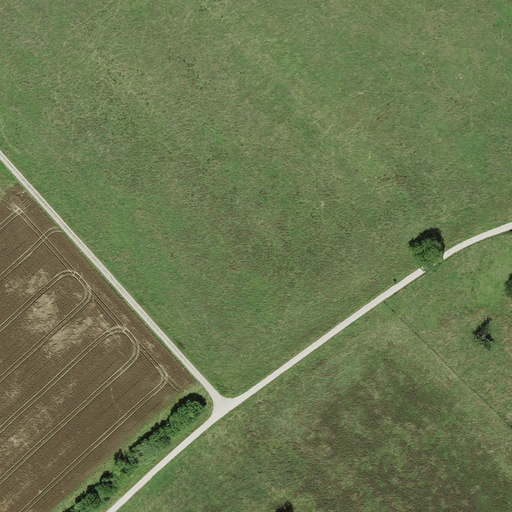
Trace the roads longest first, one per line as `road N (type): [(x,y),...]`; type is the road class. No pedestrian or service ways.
road 1 (track): [(109,511),(226,408),(416,272),(511,226)]
road 2 (track): [(0,155),(226,408)]
